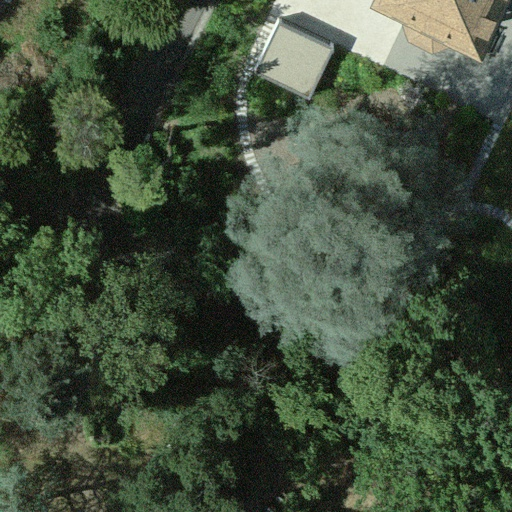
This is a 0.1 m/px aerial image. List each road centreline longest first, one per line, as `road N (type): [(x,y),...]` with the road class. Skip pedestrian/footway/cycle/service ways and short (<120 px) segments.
road 1 (residential): [(84,220),(394,366),(511,411)]
road 2 (residential): [(84,220),(185,0)]
